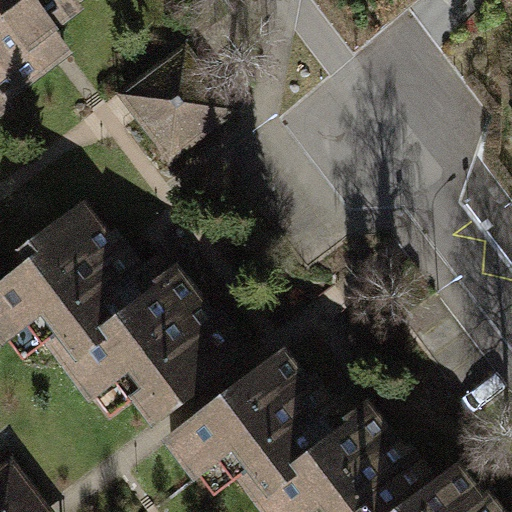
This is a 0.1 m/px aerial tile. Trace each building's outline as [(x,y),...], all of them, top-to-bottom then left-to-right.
[(0,0),(0,104),(2,103),(0,101),(0,94),(46,59),(35,45),(52,31),(47,24),(69,6),(64,0),(0,0)] [(185,45),(120,94),(127,104),(171,160),(236,110),(194,56),(185,45)] [(173,269),(155,283),(115,231),(107,238),(81,203),(31,242),(41,254),(0,285),(0,329),(6,337),(40,311),(55,331),(48,337),(93,397),(129,369),(144,389),(135,395),(153,418),(242,350),(215,315),(211,318),(173,269)] [(364,407),(345,421),(313,379),(305,385),(282,355),(169,439),(196,475),(231,449),(246,469),(238,474),(266,511),(313,511),(320,507),(323,511),(397,511),(431,486),(406,453),(402,456),(364,407)] [(52,511),(11,458),(0,466),(0,511),(52,511)] [(501,511),(487,493),(478,499),(455,468),(431,486),(397,511),(501,511)]
